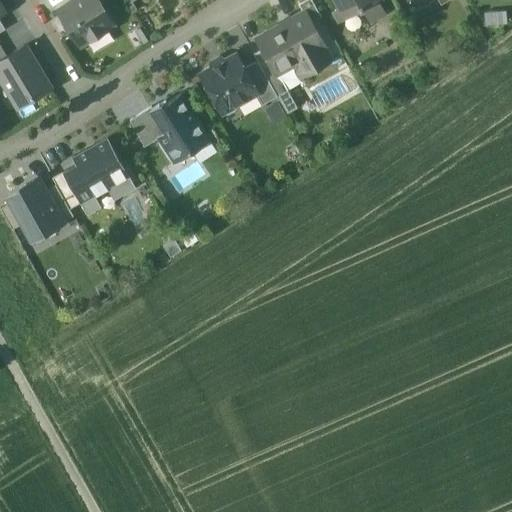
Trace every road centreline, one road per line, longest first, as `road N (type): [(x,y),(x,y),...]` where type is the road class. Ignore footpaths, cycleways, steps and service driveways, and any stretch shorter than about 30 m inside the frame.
road 1 (track): [(0,341),(95,511)]
road 2 (residential): [(244,0),(93,98)]
